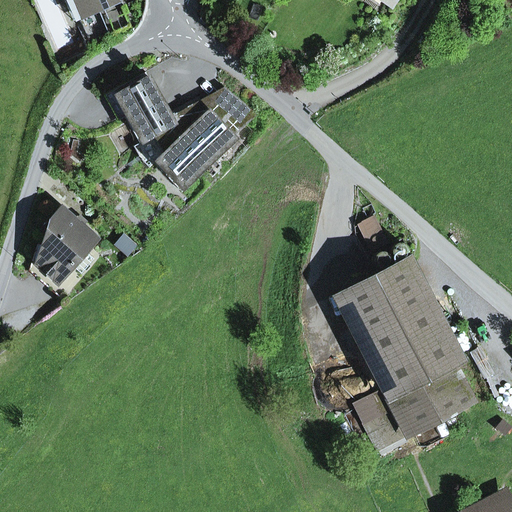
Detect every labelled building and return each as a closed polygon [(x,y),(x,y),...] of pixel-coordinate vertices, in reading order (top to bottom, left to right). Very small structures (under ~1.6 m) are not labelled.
[(64,0),(74,22),(80,20),(71,0),(64,0)] [(119,2),(117,0),(71,0),(80,20),(98,11),(119,2)] [(121,7),(119,2),(98,11),(108,35),(129,26),(124,14),(127,13),(124,6),(121,7)] [(205,15),(200,19),(214,34),(218,30),(205,15)] [(157,134),(144,142),(118,94),(149,77),(146,72),(104,95),(118,121),(125,118),(139,144),(133,148),(140,159),(148,168),(153,163),(181,192),(200,174),(196,171),(181,185),(157,159),(168,149),(157,134)] [(144,142),(157,134),(168,149),(182,136),(172,118),(149,77),(118,94),(144,142)] [(172,118),(182,136),(228,92),(225,89),(172,118)] [(157,159),(181,185),(196,171),(256,114),(228,92),(182,136),(168,149),(157,159)] [(42,246),(36,264),(57,283),(84,252),(95,240),(81,227),(75,222),(61,209),(50,222),(42,246)] [(81,227),(85,222),(79,216),(75,222),(81,227)] [(371,219),(359,225),(372,249),(384,243),(371,219)] [(84,252),(57,283),(36,264),(42,246),(37,245),(29,271),(59,298),(93,260),(84,252)] [(473,400),(484,394),(413,258),(403,264),(473,400)] [(412,431),(473,400),(403,264),(342,295),(412,431)] [(404,436),(412,431),(342,295),(331,301),(378,391),(380,390),(404,436)] [(376,453),(405,438),(404,436),(380,390),(378,391),(351,404),(376,453)] [(510,511),(502,497),(473,511),(510,511)]
